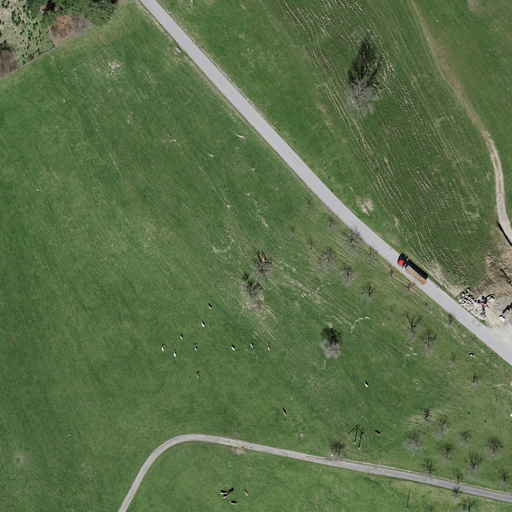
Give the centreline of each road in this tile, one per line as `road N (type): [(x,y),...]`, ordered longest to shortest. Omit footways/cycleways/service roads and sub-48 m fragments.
road 1 (unclassified): [(149,0),(338,206),(511,360)]
road 2 (track): [(124,511),(161,451),(189,439),(511,499)]
